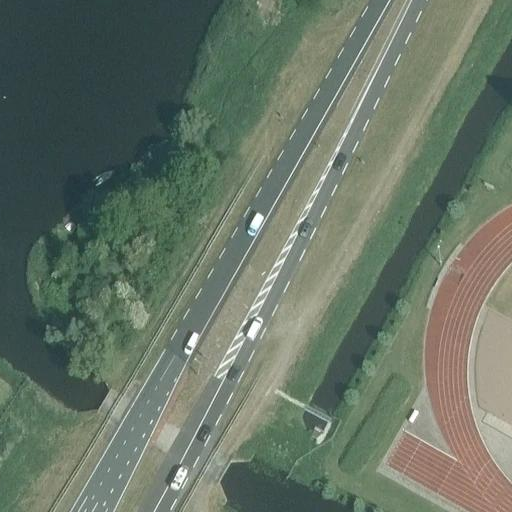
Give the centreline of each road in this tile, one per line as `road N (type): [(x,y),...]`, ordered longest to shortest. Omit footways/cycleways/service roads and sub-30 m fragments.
road 1 (primary): [(380,0),(84,511)]
road 2 (track): [(481,0),(197,503),(199,511)]
road 3 (primary): [(161,511),(419,0)]
